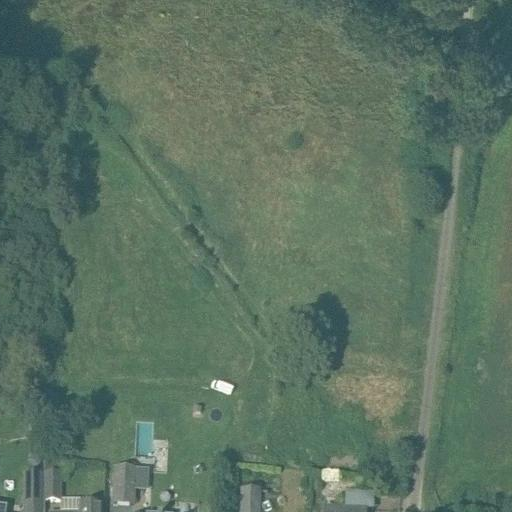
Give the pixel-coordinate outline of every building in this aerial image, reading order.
[(43,475),(44,503),(61,503),(61,474),(60,474),(60,461),(44,461),(44,475),(43,475)] [(114,471),(113,506),(133,507),(135,472),(114,471)] [(148,473),(135,472),(134,493),(147,493),(148,473)] [(43,511),(44,503),(43,475),(23,475),(22,511),(43,511)] [(241,491),(240,511),(258,511),(259,492),(241,491)]
